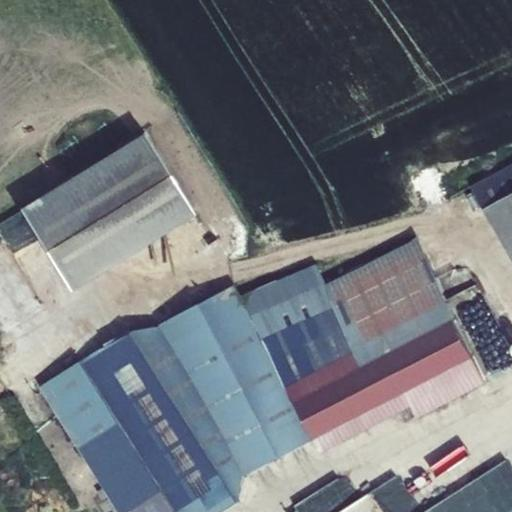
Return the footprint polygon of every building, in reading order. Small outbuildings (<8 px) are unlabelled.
[(143,132),(18,209),(67,289),(192,213),(143,132)] [(511,173),(482,189),(492,210),(511,199),(511,173)] [(511,199),(492,210),(511,247),(511,199)] [(232,511),(228,506),(237,500),(245,474),(315,438),(322,452),(479,370),(440,297),(442,295),(419,241),(329,286),(253,319),(236,286),(38,389),(119,511),(130,511),(132,511),(232,511)] [(511,511),(511,457),(423,511),(511,511)] [(403,473),(350,506),(353,511),(407,511),(422,503),(403,473)] [(341,478),(295,507),(298,511),(318,511),(350,492),(341,478)]
